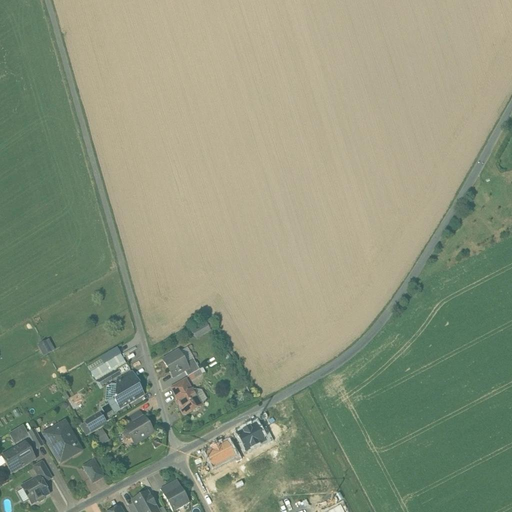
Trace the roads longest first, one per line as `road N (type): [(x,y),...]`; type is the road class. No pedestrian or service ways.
road 1 (unclassified): [(178,455),(363,343),(391,310),(511,107)]
road 2 (unclassified): [(178,455),(155,398),(48,0)]
